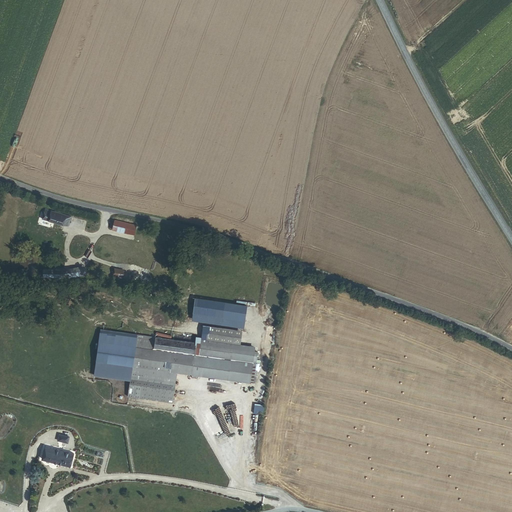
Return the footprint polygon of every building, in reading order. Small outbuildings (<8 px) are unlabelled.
[(71,218),(45,210),(44,213),(41,212),(39,219),(49,221),(69,227),(71,218)] [(153,230),(115,221),(113,229),(135,234),(136,231),(152,235),(153,230)] [(61,271),(43,270),(43,278),(59,278),(80,276),(80,268),(61,271)] [(125,271),(114,269),(113,276),(123,279),(125,271)] [(125,271),(123,279),(151,284),(152,277),(125,271)] [(194,298),(192,317),(242,326),(242,305),(194,298)] [(0,326),(10,328),(11,321),(1,320),(0,324),(0,326)] [(203,325),(201,338),(240,344),(242,331),(203,325)] [(153,349),(155,337),(137,335),(104,330),(99,361),(132,366),(127,396),(172,403),(176,373),(150,369),(153,349)] [(196,344),(155,337),(153,349),(194,355),(196,344)] [(196,342),(196,344),(194,355),(191,375),(252,384),(253,377),(255,377),(256,371),(254,371),(257,352),(254,352),(255,347),(240,344),(201,338),(200,343),(196,342)] [(194,355),(153,349),(150,369),(176,373),(191,375),(194,355)] [(71,466),(74,454),(59,450),(46,447),(43,459),(71,466)]
